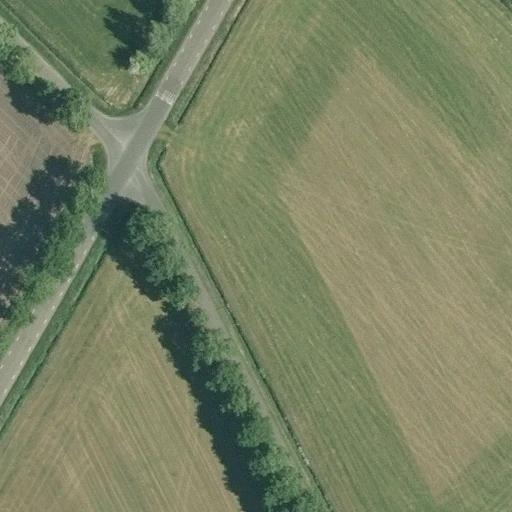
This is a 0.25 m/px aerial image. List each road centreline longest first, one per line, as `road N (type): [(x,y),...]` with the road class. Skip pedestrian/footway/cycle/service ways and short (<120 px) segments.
road 1 (unclassified): [(307,511),(129,158)]
road 2 (tertiary): [(0,384),(129,158)]
road 3 (tertiary): [(129,158),(220,0)]
road 4 (unclassified): [(129,158),(0,32)]
